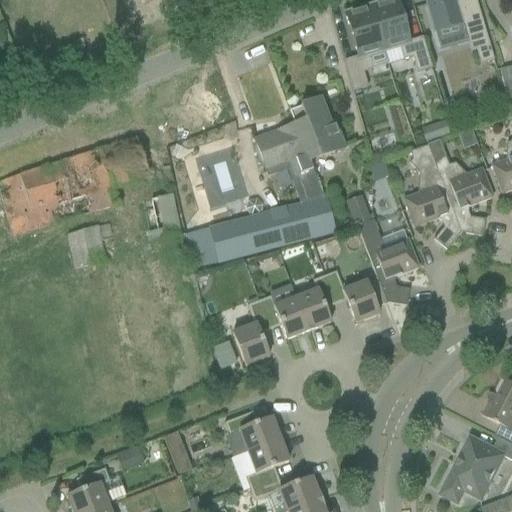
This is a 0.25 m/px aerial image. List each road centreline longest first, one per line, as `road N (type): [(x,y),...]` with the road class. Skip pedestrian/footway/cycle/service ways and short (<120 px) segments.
road 1 (unclassified): [(0,129),(311,0)]
road 2 (residential): [(341,411),(327,425),(307,427),(291,416),(285,397),(293,378),(311,369),(331,374),(343,391)]
road 3 (tertiary): [(467,340),(422,354),(371,425)]
road 4 (residential): [(467,340),(452,291),(460,264),(511,246)]
